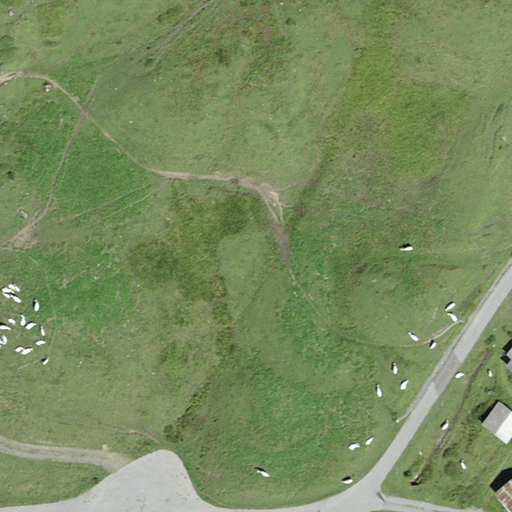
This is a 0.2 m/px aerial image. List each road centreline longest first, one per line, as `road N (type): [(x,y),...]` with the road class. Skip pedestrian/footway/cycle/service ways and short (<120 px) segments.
road 1 (track): [(362,503),(475,334)]
road 2 (track): [(0,445),(111,459),(144,482),(158,511)]
